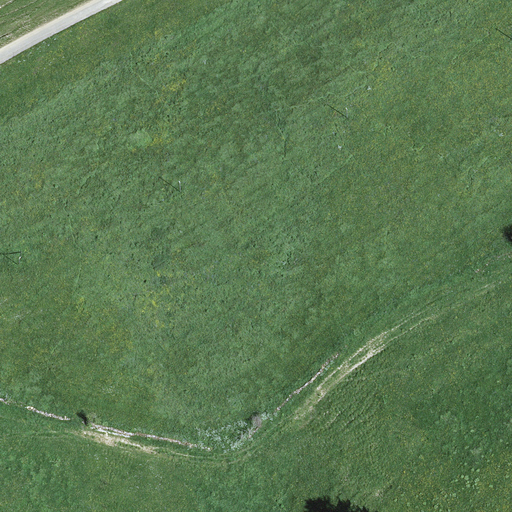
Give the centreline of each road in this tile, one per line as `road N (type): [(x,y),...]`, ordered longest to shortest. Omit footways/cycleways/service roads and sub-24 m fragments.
road 1 (track): [(0,407),(231,461),(269,441),(388,340),(511,275)]
road 2 (unclassified): [(107,0),(0,56)]
